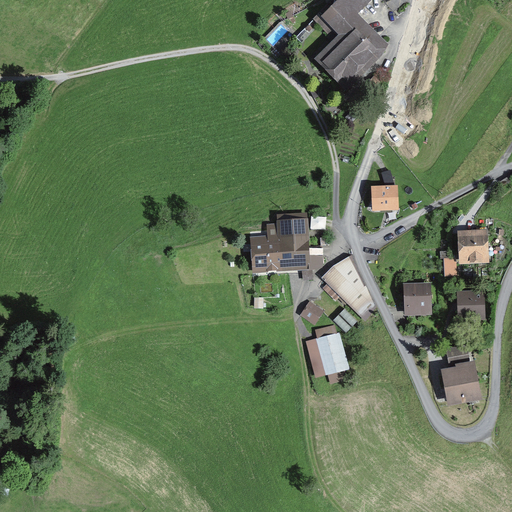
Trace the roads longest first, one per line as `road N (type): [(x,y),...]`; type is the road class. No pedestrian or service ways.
road 1 (unclassified): [(418,0),(352,207),(354,242),(430,410),(460,434),(477,433),(491,416),(499,315),(511,275)]
road 2 (track): [(0,77),(70,74),(216,47),(255,51),(289,75),(318,112),(334,156),(337,220),(352,234)]
